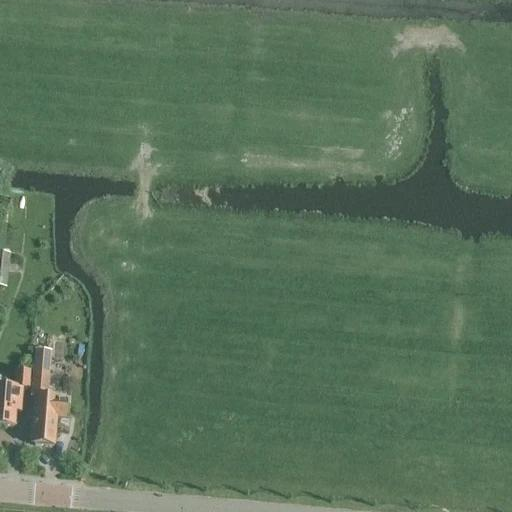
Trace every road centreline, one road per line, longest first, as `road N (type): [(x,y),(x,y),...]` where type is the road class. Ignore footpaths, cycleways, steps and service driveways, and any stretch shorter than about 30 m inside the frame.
road 1 (track): [(146,140),(144,206),(108,445),(92,499)]
road 2 (unclassified): [(221,511),(0,491)]
